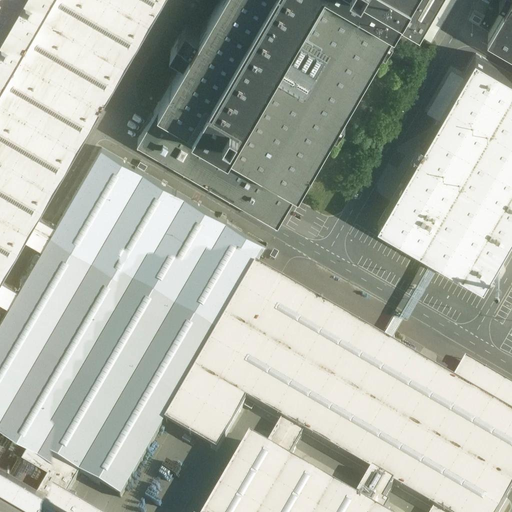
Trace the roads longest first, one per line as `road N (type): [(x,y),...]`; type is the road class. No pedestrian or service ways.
road 1 (unclassified): [(175,0),(109,113),(113,136),(511,367)]
road 2 (unknown): [(0,61),(107,119)]
